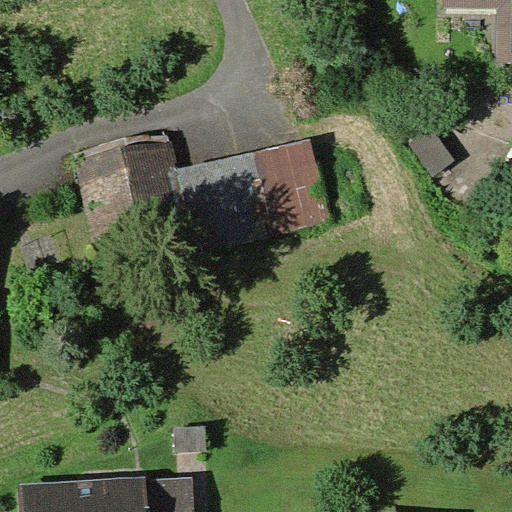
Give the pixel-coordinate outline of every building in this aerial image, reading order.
[(511,0),(501,0),(501,67),(511,67),(511,0)] [(304,152),(175,182),(167,149),(74,172),(96,263),(187,241),(192,253),(321,219),(304,152)] [(175,427),(176,454),(207,452),(206,426),(175,427)] [(145,492),(145,511),(184,511),(183,490),(145,492)] [(134,511),(133,492),(23,499),(23,511),(134,511)]
